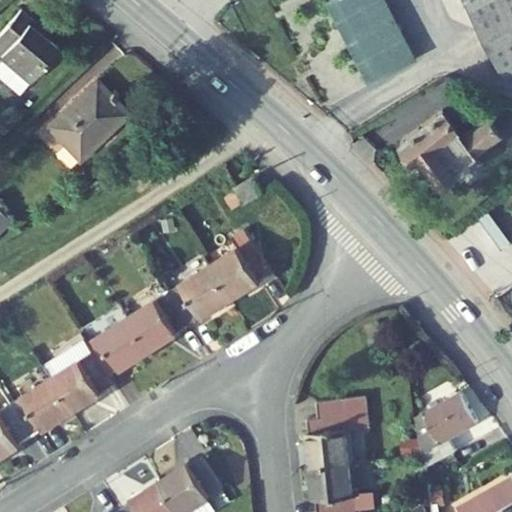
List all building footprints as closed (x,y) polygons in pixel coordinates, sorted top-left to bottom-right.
[(404,41),(383,0),(332,0),(363,61),(372,57),(380,73),(404,61),(396,45),(404,41)] [(511,0),(464,0),(487,44),(502,74),(511,68),(511,0)] [(49,31),(22,8),(0,33),(0,52),(32,80),(61,47),(46,34),(49,31)] [(396,45),(404,61),(412,56),(404,41),(396,45)] [(372,57),(363,61),(353,68),(360,83),(380,73),(372,57)] [(129,112),(97,79),(49,124),(65,141),(67,139),(83,155),(129,112)] [(437,182),(500,133),(487,117),(461,135),(442,109),(400,141),(414,160),(418,156),(437,182)] [(246,202),(264,191),(254,175),(236,187),(246,202)] [(0,229),(11,219),(0,207),(0,229)] [(273,271),(245,228),(232,236),(239,247),(211,265),(232,298),(261,280),(260,279),(273,271)] [(204,316),(232,298),(211,265),(170,291),(190,323),(203,315),(204,316)] [(178,330),(190,323),(170,291),(129,317),(151,350),(180,332),(178,330)] [(122,369),(151,350),(129,317),(88,342),(109,375),(121,367),(122,369)] [(114,383),(109,375),(88,342),(86,338),(45,364),(53,377),(75,411),(103,393),(102,391),(114,383)] [(426,353),(420,341),(411,344),(417,357),(426,353)] [(46,429),(75,411),(53,377),(12,403),(33,435),(45,427),(46,429)] [(451,437),(478,421),(462,390),(418,415),(426,467),(457,449),(451,437)] [(309,431),(313,465),(352,461),(349,430),(370,428),(367,395),(319,400),(320,416),(310,417),(311,431),(309,431)] [(21,443),(33,435),(12,403),(0,410),(0,458),(22,444),(21,443)] [(404,454),(421,453),(420,437),(403,439),(404,454)] [(191,461),(162,480),(182,511),(186,511),(225,487),(205,455),(192,463),(191,461)] [(352,461),(313,465),(316,499),(318,499),(319,511),(331,511),(358,509),(372,508),(370,493),(356,494),(352,461)] [(494,511),(511,502),(511,475),(458,506),(461,511),(494,511)] [(125,511),(182,511),(162,480),(134,498),(135,500),(123,507),(125,511)] [(442,490),(432,492),(435,505),(444,504),(442,490)] [(511,511),(511,502),(494,511),(511,511)]
